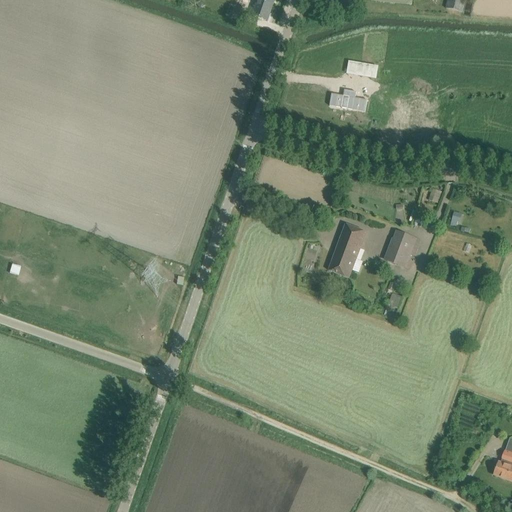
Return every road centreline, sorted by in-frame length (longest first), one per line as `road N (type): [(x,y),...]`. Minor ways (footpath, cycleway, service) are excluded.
road 1 (track): [(168,377),(474,511)]
road 2 (unclassified): [(511,183),(432,166),(367,168),(255,132)]
road 3 (unclassified): [(168,377),(255,132)]
road 4 (unclassified): [(168,377),(0,320)]
road 5 (unclassified): [(121,511),(168,377)]
road 6 (unclassified): [(255,132),(300,0)]
